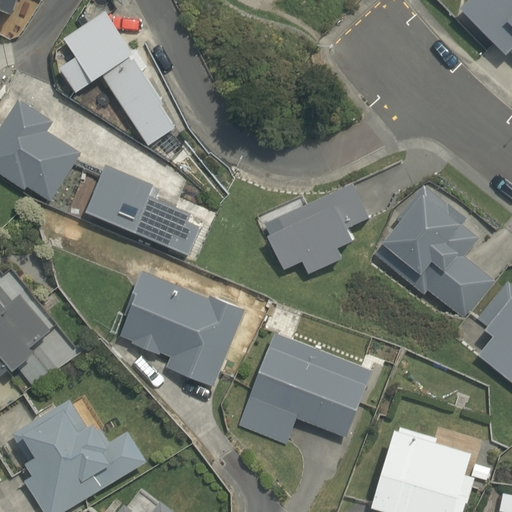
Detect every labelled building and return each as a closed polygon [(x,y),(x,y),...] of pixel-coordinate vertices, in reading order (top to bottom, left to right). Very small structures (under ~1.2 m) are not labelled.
[(0,0),(0,8),(15,14),(20,0),(0,0)] [(511,0),(468,0),(462,7),(507,53),(511,50),(511,51),(511,0)] [(134,60),(131,56),(136,53),(108,11),(66,38),(77,56),(60,68),(77,93),(104,75),(149,145),(177,126),(163,104),(166,102),(137,58),(134,60)] [(52,200),(84,151),(51,129),(57,120),(22,97),(0,131),(0,171),(26,189),(29,184),(52,200)] [(190,254),(203,224),(191,219),(194,212),(157,196),(161,187),(108,164),(88,210),(190,254)] [(466,318),(497,279),(466,255),(481,237),(464,223),(468,217),(425,183),(401,213),(403,215),(374,252),(425,293),(429,289),(466,318)] [(361,225),(379,218),(365,184),(288,216),(294,231),(274,239),(287,270),(307,262),(312,274),(350,258),(345,246),(366,237),(361,225)] [(169,355),(165,365),(213,384),(246,306),(209,290),(208,294),(143,266),(124,310),(126,312),(119,332),(131,338),(130,341),(158,352),(159,350),(169,355)] [(0,373),(8,368),(12,367),(34,350),(31,345),(50,328),(21,289),(11,296),(0,280),(0,373)] [(511,282),(509,280),(478,317),(486,324),(488,326),(487,328),(495,334),(480,353),(511,379),(511,282)] [(347,436),(373,369),(276,331),(239,425),(287,443),(298,417),(347,436)] [(23,477),(44,511),(57,511),(146,458),(129,427),(109,438),(95,413),(85,419),(71,396),(12,433),(23,460),(32,472),(23,477)] [(460,511),(463,501),(467,501),(474,476),(463,473),(470,450),(394,424),(370,506),(392,511),(460,511)] [(180,511),(161,497),(149,511),(141,511),(126,500),(116,511),(180,511)]
